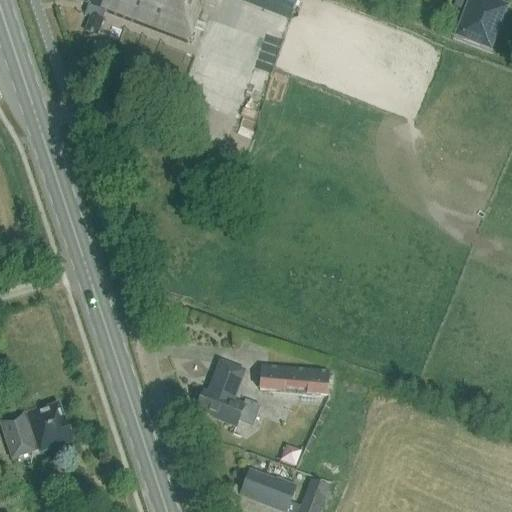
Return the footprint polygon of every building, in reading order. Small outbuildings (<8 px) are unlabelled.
[(84,15),(92,18),(101,21),(104,14),(187,45),(204,0),(77,0),(77,1),(88,5),(84,15)] [(236,0),(294,21),(301,0),(236,0)] [(481,0),(471,0),(458,34),(488,45),(502,8),(481,0)] [(92,18),(86,33),(96,37),(101,21),(92,18)] [(213,419),(234,428),(236,423),(252,430),(261,408),(245,402),(243,405),(232,400),(243,373),(219,364),(208,395),(203,393),(196,411),(213,418),(213,419)] [(327,399),(330,373),(261,367),(259,393),(283,395),(284,391),(307,393),(306,397),(327,399)] [(40,449),(41,451),(74,439),(70,428),(67,429),(65,420),(62,421),(57,406),(38,412),(38,410),(26,414),(27,415),(0,423),(14,459),(40,449)] [(275,483),(249,473),(240,497),(279,511),(320,511),(329,489),(310,482),(300,509),(289,504),(295,489),(276,482),(275,483)]
